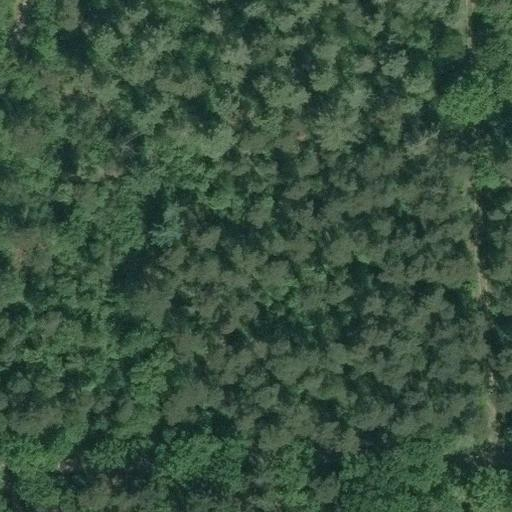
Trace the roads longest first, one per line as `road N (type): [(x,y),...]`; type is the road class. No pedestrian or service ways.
road 1 (track): [(492,454),(240,467),(0,465)]
road 2 (track): [(467,0),(492,454)]
